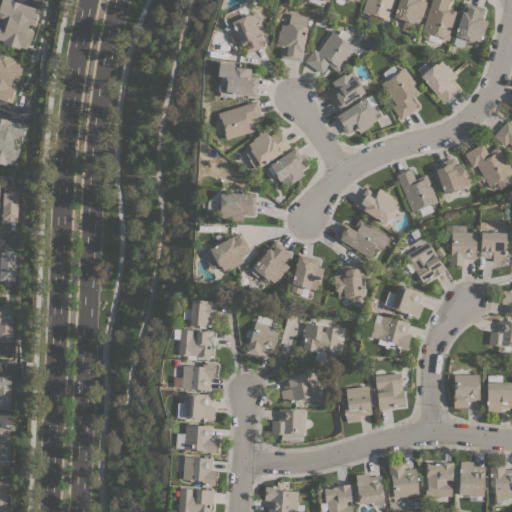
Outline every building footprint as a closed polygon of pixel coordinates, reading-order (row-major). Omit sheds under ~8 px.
[(35,26),(29,24),(27,29),(33,31),(31,40),(30,40),(29,45),(28,45),(27,49),(20,47),(19,49),(10,46),(10,47),(0,43),(0,26),(5,28),(7,20),(0,17),(0,0),(11,0),(20,3),(19,4),(35,8),(40,10),(35,26)] [(365,0),(394,0),(388,21),(380,18),(380,17),(370,14),(369,15),(362,12),(365,0)] [(398,0),(420,0),(426,2),(422,17),(420,16),(418,23),(413,21),(412,22),(411,22),(411,25),(403,22),(404,20),(393,17),(398,0)] [(440,43),(427,39),(429,34),(421,32),(430,0),(447,0),(445,8),(448,9),(457,11),(448,40),(441,38),(440,43)] [(464,2),(484,8),(481,19),(487,21),(483,36),(481,35),(479,41),(474,40),(473,41),(472,41),(471,43),(464,41),(465,39),(454,35),(464,2)] [(233,26),(228,29),(223,18),(225,14),(238,8),(241,17),(249,13),(250,15),(255,13),(258,18),(259,18),(266,32),(260,35),(264,45),(245,54),(233,26)] [(290,14),(307,17),(305,26),(307,27),(301,61),(281,58),(282,47),(276,46),(278,30),(280,30),(281,24),(286,25),(287,23),(288,23),(290,14)] [(337,72),(330,67),(330,65),(328,63),(321,73),(304,61),(313,48),(317,51),(332,30),(338,35),(338,36),(347,42),(347,41),(355,46),(337,72)] [(11,103),(0,99),(0,53),(9,56),(17,59),(16,61),(22,63),(21,67),(23,67),(19,81),(13,80),(11,85),(16,87),(11,103)] [(420,76),(429,68),(427,66),(433,61),(436,64),(441,60),(445,65),(446,64),(457,77),(451,81),(458,89),(443,103),(420,76)] [(226,93),(226,96),(219,95),(219,91),(219,89),(217,89),(218,83),(219,83),(220,76),(217,76),(219,62),(234,63),(233,69),(235,69),(235,66),(251,68),(250,75),(258,76),(256,96),(226,93)] [(421,92),(414,97),(413,96),(410,98),(417,107),(400,120),(391,107),(395,104),(380,83),(387,78),(388,80),(397,73),(396,72),(403,67),(421,92)] [(339,109),(328,92),(335,87),(331,82),(344,73),(345,75),(351,71),(354,77),(355,76),(361,84),(360,84),(365,92),(339,109)] [(364,97),(370,107),(372,105),(377,111),(374,113),(375,114),(374,115),(377,119),(372,123),(372,124),(359,133),(355,127),(346,133),(335,117),(364,97)] [(256,100),(261,115),(250,119),(251,122),(252,122),(255,130),(225,139),(223,131),(224,131),(220,120),(217,112),(256,100)] [(0,117),(26,126),(21,142),(16,140),(14,146),(20,148),(16,161),(11,160),(10,164),(6,163),(5,165),(0,162),(0,117)] [(511,146),(507,142),(504,146),(493,136),(506,120),(511,126),(511,146)] [(260,166),(260,165),(255,169),(249,160),(250,159),(246,153),(251,149),(247,144),(253,140),(252,139),(265,130),(269,136),(278,130),(290,146),(260,166)] [(511,171),(511,173),(505,177),(505,176),(495,182),(496,183),(489,187),(476,165),(472,167),(464,154),(482,143),(488,153),(490,151),(490,150),(498,146),(511,171)] [(306,164),(300,169),(304,175),(290,184),(289,182),(283,185),(280,180),(279,181),(274,174),(273,175),(267,167),(270,165),(269,164),(295,147),(306,164)] [(433,164),(453,157),(456,165),(462,163),(467,178),(465,179),(467,185),(461,187),(462,189),(453,192),(452,190),(444,194),(433,164)] [(396,174),(410,168),(414,179),(418,178),(418,177),(426,174),(437,202),(430,205),(433,211),(421,215),(419,209),(411,212),(396,174)] [(2,221),(4,188),(7,188),(7,185),(16,185),(16,188),(18,188),(18,199),(19,199),(18,207),(17,222),(2,221)] [(366,187),(375,193),(379,188),(392,196),(391,197),(397,201),(393,207),(397,209),(393,215),(391,214),(384,224),(355,205),(366,187)] [(254,214),(243,214),(243,220),(226,220),(226,218),(221,218),(221,212),(219,212),(220,192),(255,194),(254,214)] [(389,238),(380,251),(375,247),(373,251),(374,251),(369,259),(334,236),(343,223),(353,229),(355,225),(354,225),(359,218),(389,238)] [(250,250),(240,255),(243,261),(229,269),(228,268),(223,271),(220,266),(219,266),(209,249),(231,237),(240,232),(250,250)] [(476,232),(475,259),(463,259),(463,266),(456,266),(456,265),(448,264),(449,249),(450,249),(451,232),(476,232)] [(504,262),(492,261),(492,257),(480,257),(481,232),(506,232),(504,262)] [(291,253),(283,262),(288,266),(278,279),(277,278),(273,282),(269,279),(268,280),(267,280),(265,281),(260,277),(261,275),(259,274),(257,276),(251,271),(253,268),(252,268),(275,240),(291,253)] [(428,241),(434,252),(430,254),(432,258),(436,255),(445,269),(432,277),(432,276),(422,282),(414,269),(415,268),(411,261),(410,262),(405,254),(428,241)] [(14,284),(11,284),(11,287),(3,286),(3,280),(0,280),(0,250),(16,250),(14,284)] [(319,259),(317,267),(323,268),(319,284),(317,283),(315,290),(309,288),(309,289),(302,288),(301,294),(290,291),(299,254),(319,259)] [(362,294),(353,295),(353,296),(344,297),(344,296),(338,297),(337,290),(334,291),(332,275),(339,274),(338,266),(358,264),(362,294)] [(390,308),(398,284),(422,292),(418,304),(421,305),(417,317),(390,308)] [(511,316),(503,315),(505,303),(501,303),(503,288),(511,288),(511,316)] [(216,301),(216,313),(219,313),(218,326),(189,324),(190,318),(189,318),(190,308),(191,299),(216,301)] [(0,305),(2,306),(2,303),(10,304),(10,306),(13,306),(11,340),(0,339),(0,305)] [(249,337),(245,336),(247,329),(252,330),(255,320),(256,320),(258,315),(271,318),(270,324),(279,327),(272,352),(261,349),(259,356),(245,352),(249,337)] [(409,322),(406,334),(410,335),(406,349),(393,346),(394,343),(388,341),(386,346),(377,343),(378,338),(377,337),(377,338),(370,336),(374,321),(379,322),(381,315),(409,322)] [(511,345),(506,345),(505,347),(487,344),(489,331),(496,332),(497,319),(511,320),(511,345)] [(334,354),(302,349),(304,337),(302,337),(304,323),(321,325),(321,331),(324,331),(325,326),(338,328),(334,354)] [(179,329),(213,331),(212,346),(211,346),(210,357),(195,356),(195,359),(186,359),(187,355),(178,355),(179,329)] [(202,366),(202,362),(215,363),(214,378),(210,378),(209,390),(173,387),(173,376),(182,377),(182,365),(202,366)] [(10,407),(0,406),(0,373),(1,373),(1,370),(9,371),(9,373),(11,373),(10,407)] [(306,372),(311,396),(294,399),(294,400),(282,402),(280,390),(283,389),(280,377),(306,372)] [(400,372),(401,381),(400,381),(401,390),(402,390),(404,405),(392,406),(392,407),(378,409),(376,392),(377,392),(377,388),(376,388),(374,375),(400,372)] [(479,374),(479,400),(467,400),(467,407),(453,408),(453,390),(454,390),(453,374),(479,374)] [(511,382),(511,407),(499,407),(499,411),(486,411),(486,382),(511,382)] [(367,385),(371,414),(359,415),(359,420),(346,422),(346,418),(345,418),(343,408),(347,407),(345,388),(367,385)] [(211,394),(210,407),(214,407),(213,420),(184,418),(186,393),(211,394)] [(304,408),(304,433),(287,433),(287,434),(271,434),(271,420),(278,420),(278,408),(304,408)] [(211,426),(210,437),(218,438),(217,444),(215,444),(215,453),(200,452),(200,450),(183,449),(183,448),(175,448),(176,433),(184,433),(184,424),(211,426)] [(9,465),(0,465),(0,426),(10,427),(9,465)] [(183,456),(211,458),(210,470),(215,470),(214,485),(201,484),(201,480),(182,479),(183,456)] [(458,490),(460,461),(472,462),(472,465),(484,466),(483,492),(458,490)] [(393,497),(391,480),(389,480),(387,464),(402,462),(403,469),(415,468),(418,494),(393,497)] [(424,495),(425,486),(426,486),(427,477),(426,477),(426,462),(438,463),(438,462),(452,463),(452,479),(446,479),(446,483),(451,483),(451,496),(424,495)] [(511,497),(506,498),(507,505),(495,505),(494,487),(491,487),(490,480),(489,480),(488,466),(504,465),(504,470),(511,469),(511,497)] [(358,503),(355,474),(368,473),(368,477),(380,475),(383,501),(358,503)] [(6,511),(0,511),(0,480),(8,480),(6,511)] [(326,511),(320,511),(319,503),(325,502),(323,488),(335,487),(335,485),(349,484),(351,501),(345,501),(346,505),(351,504),(352,511),(326,511)] [(267,511),(268,500),(264,500),(265,485),(278,486),(278,490),(298,491),(297,504),(303,505),(302,511),(267,511)] [(177,511),(178,495),(173,495),(173,489),(179,490),(179,488),(213,490),(212,504),(210,504),(210,511),(177,511)]
